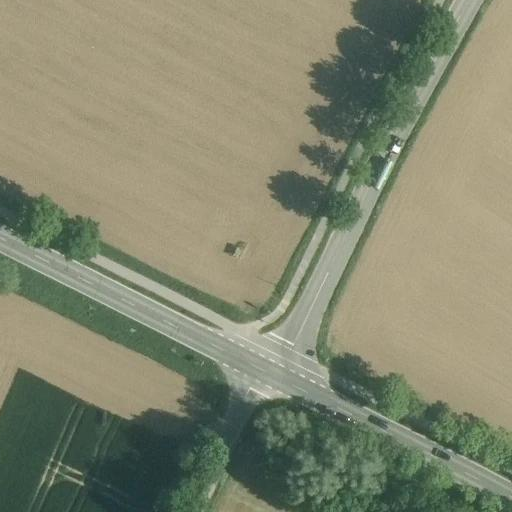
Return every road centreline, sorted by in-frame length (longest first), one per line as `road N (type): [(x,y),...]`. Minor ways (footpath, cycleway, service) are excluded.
road 1 (tertiary): [(267,374),(293,345),(468,0)]
road 2 (tertiary): [(0,239),(267,374)]
road 3 (tertiary): [(267,374),(511,492)]
road 4 (unclassified): [(195,511),(244,400),(267,374)]
